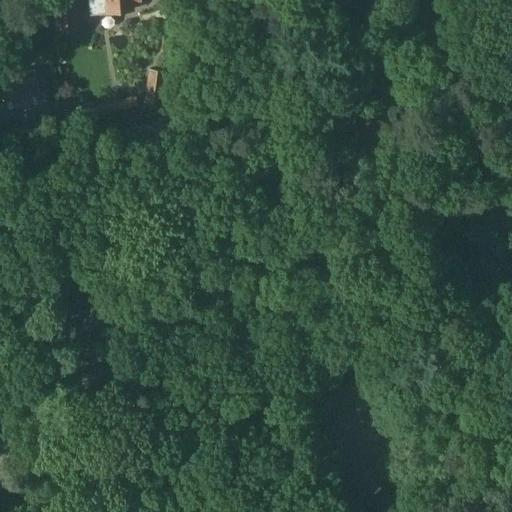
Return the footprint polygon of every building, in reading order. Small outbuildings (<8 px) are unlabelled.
[(51,0),(54,32),(80,30),(77,0),(51,0)] [(90,0),(91,12),(132,8),(131,1),(138,0),(90,0)] [(142,100),(158,103),(164,71),(148,69),(142,100)] [(33,70),(1,77),(5,99),(12,98),(14,107),(33,103),(30,93),(38,91),(33,70)] [(384,83),(351,74),(344,98),(355,101),(352,113),(375,119),(384,83)] [(96,113),(135,105),(133,97),(94,105),(96,113)] [(0,283),(7,286),(13,270),(0,265),(0,283)] [(103,299),(78,317),(99,345),(123,327),(103,299)] [(331,370),(321,345),(294,356),(304,381),(331,370)]
